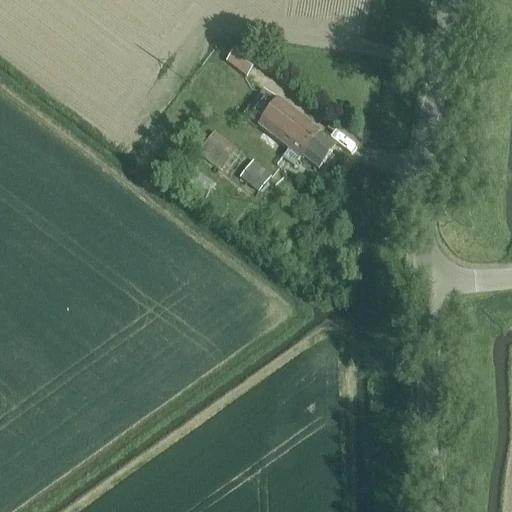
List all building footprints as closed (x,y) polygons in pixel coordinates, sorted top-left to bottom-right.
[(226,64),(246,79),(256,66),(236,51),(226,64)] [(317,172),(335,150),(318,137),(319,136),(263,92),(243,118),(300,161),(301,160),(317,172)] [(245,158),(214,134),(197,155),(229,179),(245,158)] [(239,180),(258,195),(271,179),(252,163),(239,180)] [(197,172),(190,182),(209,196),(216,185),(197,172)]
